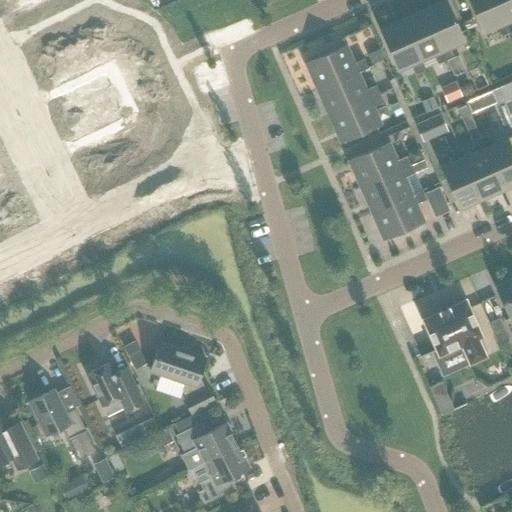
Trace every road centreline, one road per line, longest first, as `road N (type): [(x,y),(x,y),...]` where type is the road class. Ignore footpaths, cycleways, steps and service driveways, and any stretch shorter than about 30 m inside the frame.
road 1 (residential): [(0,376),(133,312),(229,347),(291,511)]
road 2 (unclassified): [(431,511),(412,475),(337,444),(304,323)]
road 3 (residential): [(304,323),(511,230)]
road 4 (residential): [(369,0),(229,61)]
road 5 (unclassified): [(304,323),(264,180)]
road 6 (residential): [(264,180),(229,61)]
